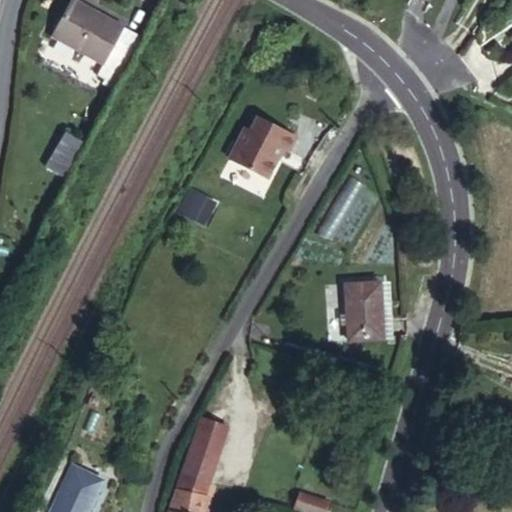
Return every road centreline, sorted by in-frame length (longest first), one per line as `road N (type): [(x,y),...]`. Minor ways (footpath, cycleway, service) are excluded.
road 1 (residential): [(152,511),(168,449),(354,128),(383,59)]
road 2 (tertiary): [(383,59),(426,109),(454,212),(453,275),(387,511)]
